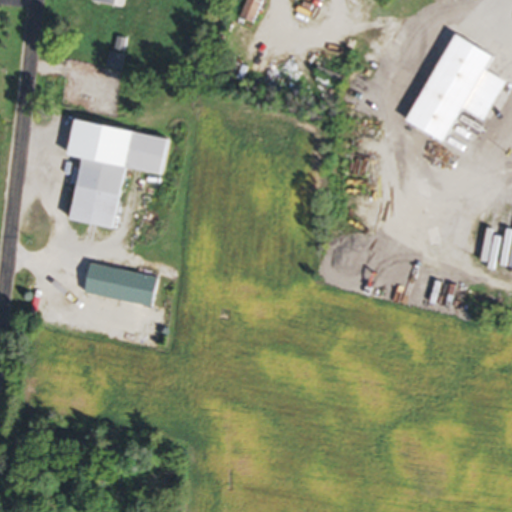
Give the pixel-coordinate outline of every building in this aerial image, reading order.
[(96,0),(96,5),(120,8),(120,0),(96,0)] [(257,26),(269,0),(251,0),(242,20),(257,26)] [(453,147),(468,116),(488,126),(509,84),(493,76),(501,60),(455,37),(411,127),(453,147)] [(109,72),(125,72),(125,42),(117,42),(117,55),(109,55),(109,72)] [(118,232),(129,173),(165,180),(172,143),(81,126),(74,161),(82,162),(71,224),(118,232)] [(92,268),(86,298),(155,310),(161,280),(92,268)]
